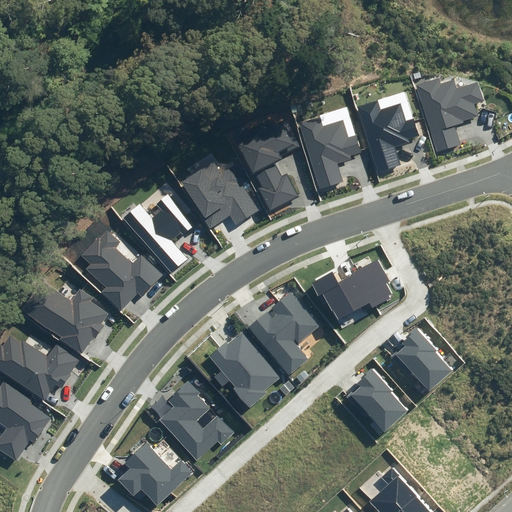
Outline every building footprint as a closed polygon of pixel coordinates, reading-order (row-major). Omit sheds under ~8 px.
[(417,84),(437,152),(460,145),(455,125),(463,122),(463,120),(478,115),(474,104),(484,101),(478,82),(457,88),(454,79),(439,83),(438,78),(417,84)] [(357,106),(377,172),(400,165),(395,147),(409,142),(408,139),(419,135),(414,119),(406,121),(401,103),(381,109),(378,100),(357,106)] [(300,124),(320,189),(343,182),(337,163),(351,159),(350,155),(361,152),(347,107),(320,115),(320,118),(300,124)] [(259,189),(270,211),(299,197),(287,174),(282,176),(275,163),(283,159),(281,156),(300,147),(286,118),(237,142),(253,175),(255,174),(262,188),(259,189)] [(230,216),(236,225),(261,209),(233,166),(222,173),(214,160),(180,182),(210,228),(230,216)] [(123,219),(171,273),(188,259),(171,240),(180,233),(182,235),(195,224),(168,194),(156,204),(162,210),(152,218),(139,204),(123,219)] [(101,293),(121,311),(137,293),(142,297),(163,274),(141,254),(132,264),(115,248),(121,242),(107,230),(100,238),(98,237),(81,256),(91,264),(85,270),(106,288),(101,293)] [(323,293),(338,320),(365,305),(368,310),(390,298),(389,296),(392,294),(386,284),(391,282),(378,260),(338,282),(332,272),(311,283),(318,296),(323,293)] [(60,339),(81,354),(93,337),(95,338),(104,326),(101,324),(108,314),(90,302),(93,297),(80,289),(72,301),(45,282),(26,311),(62,336),(60,339)] [(249,328),(289,375),(308,359),(293,341),(295,340),(298,344),(320,326),(290,291),(272,307),(277,314),(272,318),(267,312),(249,328)] [(412,371),(429,390),(452,370),(435,352),(436,351),(415,327),(406,336),(408,338),(402,342),(405,345),(392,357),(408,375),(412,371)] [(234,388),(250,408),(267,393),(265,391),(282,376),(244,330),(228,344),(226,342),(209,356),(221,370),(214,377),(222,387),(230,380),(235,387),(234,388)] [(0,371),(44,401),(51,391),(52,392),(56,385),(62,389),(71,375),(70,374),(79,359),(56,344),(48,357),(23,340),(21,343),(10,335),(2,347),(0,345),(0,371)] [(369,414),(385,431),(407,411),(391,393),(393,392),(371,368),(361,377),(363,379),(358,383),(359,385),(346,397),(365,418),(369,414)] [(0,437),(0,450),(16,461),(30,440),(34,443),(51,418),(28,402),(31,399),(4,381),(0,387),(0,386),(0,423),(7,428),(0,437)] [(160,421),(197,461),(218,442),(221,445),(235,433),(218,414),(203,428),(196,420),(209,408),(198,396),(201,393),(190,381),(168,401),(174,407),(160,421)] [(141,489),(157,506),(192,473),(181,461),(171,470),(146,443),(125,463),(130,468),(118,480),(134,496),(141,489)] [(363,510),(365,511),(430,511),(391,468),(374,483),(383,492),(363,510)]
